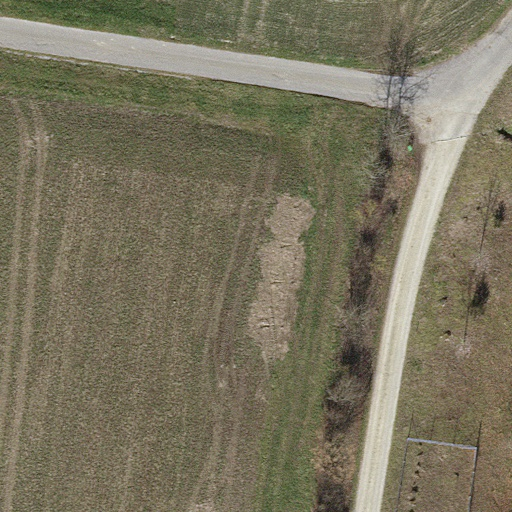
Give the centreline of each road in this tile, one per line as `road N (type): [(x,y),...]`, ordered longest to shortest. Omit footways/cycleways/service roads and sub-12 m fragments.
road 1 (track): [(511,38),(461,101),(397,317),(369,511)]
road 2 (track): [(461,101),(0,32)]
